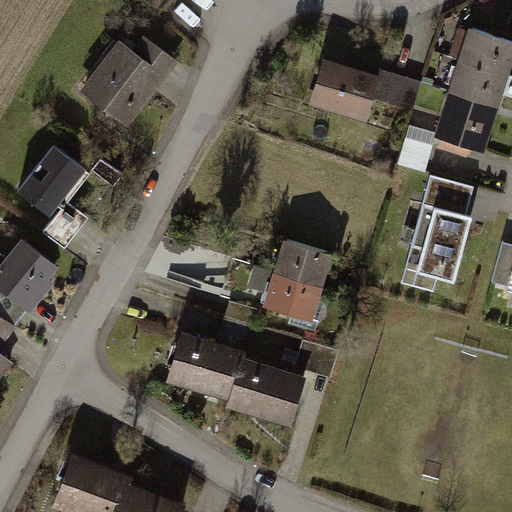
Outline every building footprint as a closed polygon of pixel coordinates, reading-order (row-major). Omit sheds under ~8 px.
[(511,72),(511,45),(507,44),(473,33),(441,136),(488,151),(511,72)] [(120,40),(84,90),(130,123),(174,62),(146,41),(138,53),(120,40)] [(378,81),(330,67),(320,102),(368,115),(372,99),(378,81)] [(419,81),(381,70),(378,81),(372,99),(411,110),(419,81)] [(57,150),(24,188),(54,214),(87,176),(57,150)] [(477,184),(431,171),(401,280),(436,289),(440,276),(455,280),(473,213),(469,211),(477,184)] [(26,241),(0,273),(0,286),(27,308),(59,267),(26,241)] [(331,259),(290,245),(280,274),(322,288),(331,259)] [(322,288),(280,274),(271,303),(312,316),(322,288)] [(0,387),(16,368),(0,354),(0,344),(16,325),(0,312),(0,387)] [(238,359),(183,345),(174,384),(229,397),(238,359)] [(336,354),(304,345),(299,366),(330,374),(336,354)] [(302,383),(249,369),(239,404),(293,419),(302,383)] [(121,511),(132,487),(74,463),(57,504),(75,511),(121,511)] [(134,484),(124,511),(192,511),(195,506),(134,484)]
